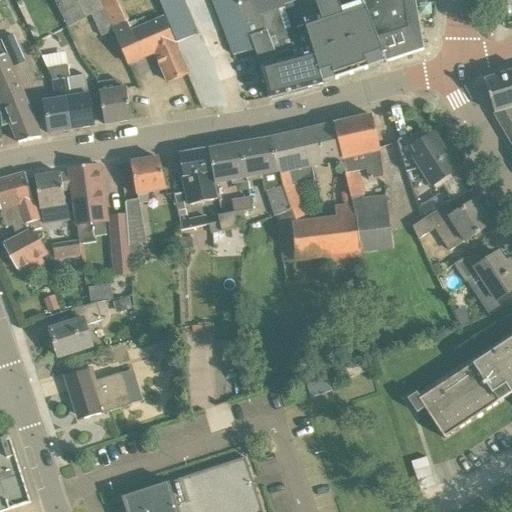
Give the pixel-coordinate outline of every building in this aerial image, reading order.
[(97,0),(53,0),(68,28),(92,17),(101,38),(113,33),(97,0)] [(130,31),(116,0),(97,0),(113,33),(128,65),(155,53),(168,83),(188,75),(175,44),(170,32),(165,20),(163,17),(130,31)] [(165,16),(163,17),(165,20),(188,10),(184,0),(178,0),(162,7),(165,16)] [(211,0),(215,9),(236,1),(235,0),(211,0)] [(260,14),(255,0),(235,0),(236,1),(241,13),(245,25),(250,36),(254,48),(254,49),(261,68),(259,68),(269,99),(323,85),(313,53),(296,0),(281,0),(283,5),(260,14)] [(360,0),(362,4),(385,64),(407,57),(423,51),(414,0),(360,0)] [(220,21),(241,13),(236,1),(215,9),(220,21)] [(385,64),(362,4),(338,11),(336,3),(317,9),(319,17),(304,21),(313,53),(323,85),(385,64)] [(193,23),(188,10),(165,20),(170,32),(193,23)] [(220,21),(224,33),(245,25),(241,13),(220,21)] [(193,23),(170,32),(175,44),(198,35),(193,23)] [(229,44),(250,36),(245,25),(224,33),(229,44)] [(12,36),(1,41),(13,67),(24,62),(12,36)] [(233,56),(254,49),(254,48),(250,36),(229,44),(233,56)] [(43,68),(64,66),(63,54),(42,55),(43,68)] [(20,88),(5,56),(0,58),(0,98),(18,142),(40,137),(20,88)] [(94,127),(89,95),(85,76),(70,78),(68,67),(48,70),(53,81),(63,80),(70,131),(94,127)] [(511,73),(484,82),(495,116),(496,116),(511,143),(511,73)] [(53,81),(56,101),(43,103),(49,135),(70,131),(63,80),(53,81)] [(131,121),(127,91),(118,81),(98,84),(105,125),(131,121)] [(351,198),(365,195),(360,172),(366,171),(369,180),(383,178),(380,153),(381,153),(372,116),(335,124),(344,162),(351,198)] [(282,186),(291,211),(275,217),(277,226),(281,262),(296,261),(296,263),(323,260),(324,270),(362,266),(361,255),(352,205),(335,207),(336,218),(309,221),(301,190),(299,191),(298,186),(314,182),(312,169),(344,162),(335,124),(272,139),(272,140),(278,175),(280,175),(282,185),(282,186)] [(454,172),(455,171),(433,136),(429,139),(425,134),(397,143),(407,173),(418,169),(430,188),(432,186),(436,192),(443,187),(453,202),(468,192),(454,172)] [(261,178),(263,178),(278,175),(272,140),(240,145),(246,181),(261,178)] [(240,145),(208,151),(214,186),(246,181),(240,145)] [(214,186),(208,151),(178,156),(187,207),(217,200),(214,186)] [(131,164),(137,196),(148,195),(165,192),(159,159),(131,164)] [(77,225),(79,241),(80,245),(96,243),(95,238),(107,236),(105,221),(97,166),(69,169),(70,173),(72,192),(77,225)] [(72,192),(70,173),(35,179),(40,211),(43,211),(45,223),(68,219),(64,193),(72,192)] [(1,212),(6,229),(14,227),(17,238),(4,246),(18,272),(48,256),(36,232),(41,230),(39,221),(26,175),(0,182),(0,212),(1,212)] [(282,186),(266,192),(274,217),(275,217),(291,211),(282,186)] [(183,194),(174,195),(175,205),(184,203),(185,203),(183,194)] [(386,197),(366,199),(365,195),(351,198),(352,205),(361,255),(393,251),(386,197)] [(252,211),(250,198),(232,201),(234,213),(234,214),(252,211)] [(140,201),(126,203),(127,219),(129,247),(147,244),(140,201)] [(449,253),(491,225),(476,202),(455,215),(448,204),(413,228),(418,240),(435,229),(443,242),(449,253)] [(184,203),(175,205),(178,218),(187,217),(184,203)] [(245,212),(234,214),(237,225),(247,223),(245,212)] [(218,217),(222,233),(238,230),(234,214),(234,213),(218,217)] [(189,220),(188,217),(179,219),(179,222),(180,222),(182,231),(208,226),(206,216),(189,220)] [(131,278),(129,247),(127,219),(111,220),(115,280),(131,278)] [(184,251),(194,250),(193,238),(182,240),(184,251)] [(82,256),(80,245),(79,241),(52,245),(54,260),(82,256)] [(465,282),(478,274),(496,302),(511,291),(511,260),(505,265),(497,254),(492,257),(485,245),(454,265),(465,282)] [(438,263),(431,266),(436,277),(443,272),(438,263)] [(232,323),(235,279),(219,278),(217,322),(232,323)] [(60,310),(55,296),(44,300),(49,314),(60,310)] [(129,298),(118,302),(121,313),(132,310),(129,298)] [(71,311),(75,323),(50,331),(58,358),(94,347),(87,326),(102,322),(96,304),(71,311)] [(470,322),(467,313),(457,317),(460,326),(470,322)] [(181,349),(180,335),(170,336),(170,350),(181,349)] [(417,394),(408,400),(417,414),(425,409),(444,439),(511,395),(511,339),(421,400),(417,394)] [(370,371),(366,362),(344,371),(348,380),(370,371)] [(64,378),(78,422),(132,405),(122,374),(96,382),(92,369),(64,378)] [(308,397),(329,391),(324,375),(303,382),(308,397)] [(0,443),(0,511),(8,510),(8,511),(30,504),(10,441),(0,443)] [(262,511),(245,459),(122,499),(126,511),(262,511)] [(275,511),(291,511),(285,493),(270,498),(275,511)]
